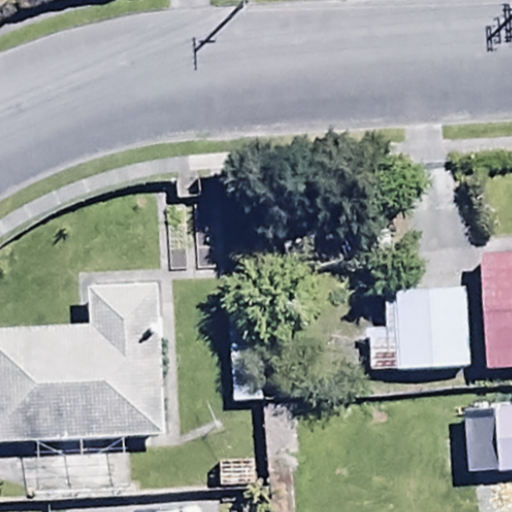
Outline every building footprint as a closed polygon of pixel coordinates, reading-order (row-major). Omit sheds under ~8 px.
[(479,331),(511,328),(511,208),(470,212),(479,331)] [(460,329),(461,249),(384,248),(383,328),(460,329)] [(164,440),(157,288),(84,292),(86,332),(0,336),(0,444),(37,443),(40,502),(128,497),(126,442),(164,440)] [(260,297),(222,298),(227,409),(264,408),(260,297)] [(511,362),(472,362),(471,432),(511,432),(511,362)]
